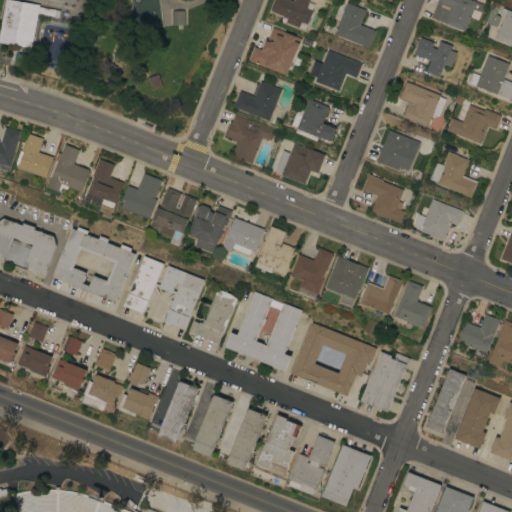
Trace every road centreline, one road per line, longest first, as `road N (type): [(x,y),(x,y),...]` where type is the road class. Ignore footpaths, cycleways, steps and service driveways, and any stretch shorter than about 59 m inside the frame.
road 1 (residential): [(511,487),(0,282)]
road 2 (tertiary): [(511,292),(0,93)]
road 3 (tertiary): [(291,511),(0,395)]
road 4 (residential): [(464,273),(373,511)]
road 5 (residential): [(408,0),(325,217)]
road 6 (residential): [(253,0),(187,162)]
road 7 (residential): [(511,155),(464,273)]
